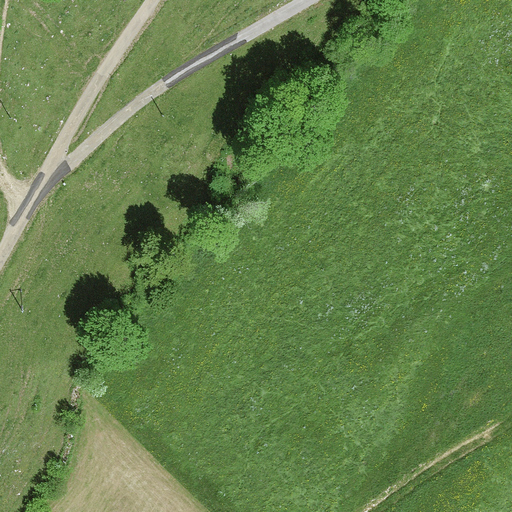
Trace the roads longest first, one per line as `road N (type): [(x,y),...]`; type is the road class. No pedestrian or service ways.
road 1 (unclassified): [(22,211),(109,126),(304,0)]
road 2 (unclassified): [(22,211),(92,87),(154,0)]
